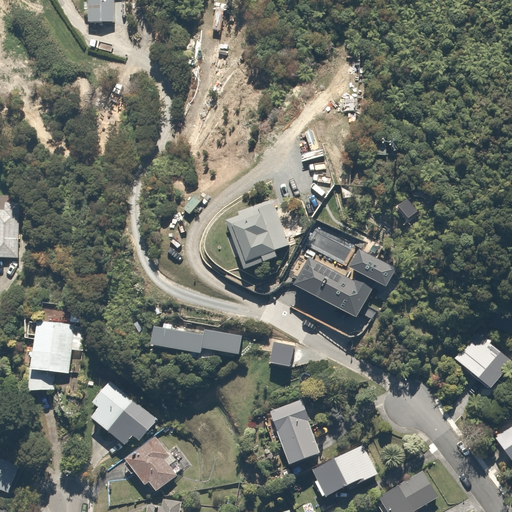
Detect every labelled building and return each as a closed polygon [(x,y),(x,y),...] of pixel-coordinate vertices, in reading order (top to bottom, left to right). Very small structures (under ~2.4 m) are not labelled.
[(86,0),(86,22),(114,22),(114,0),(86,0)] [(332,195),(322,198),(327,216),(337,213),(332,195)] [(0,259),(19,260),(22,198),(0,196),(0,259)] [(244,218),(236,222),(257,271),(277,263),(277,265),(291,259),(289,254),(296,251),(275,201),(242,214),(244,218)] [(71,374),(75,325),(38,322),(32,388),(56,390),(57,373),(71,374)] [(202,351),(203,346),(239,352),(242,335),(204,329),(204,332),(154,323),(151,342),(202,351)] [(465,340),(447,366),(485,398),(503,370),(465,340)] [(158,420),(111,381),(93,402),(100,407),(91,417),(124,445),(132,436),(139,443),(158,420)] [(301,397),(269,409),(288,461),(321,449),(301,397)] [(511,427),(486,448),(506,473),(511,468),(511,427)] [(156,435),(125,459),(145,485),(150,481),(157,490),(177,475),(166,460),(172,455),(156,435)] [(314,468),(325,491),(347,480),(350,487),(377,473),(363,444),(314,468)] [(0,493),(12,498),(25,465),(0,455),(0,493)] [(383,511),(413,511),(437,497),(421,469),(374,494),(383,511)] [(179,511),(180,503),(159,500),(158,505),(147,503),(145,511),(179,511)]
